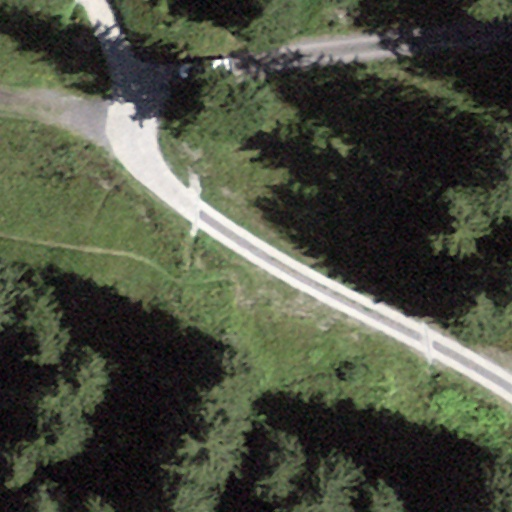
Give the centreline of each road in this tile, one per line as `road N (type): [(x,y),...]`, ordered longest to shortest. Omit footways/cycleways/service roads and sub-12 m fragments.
road 1 (track): [(511,24),(216,69),(137,97)]
road 2 (track): [(274,256),(182,193),(155,154),(93,0)]
road 3 (track): [(511,380),(274,256)]
